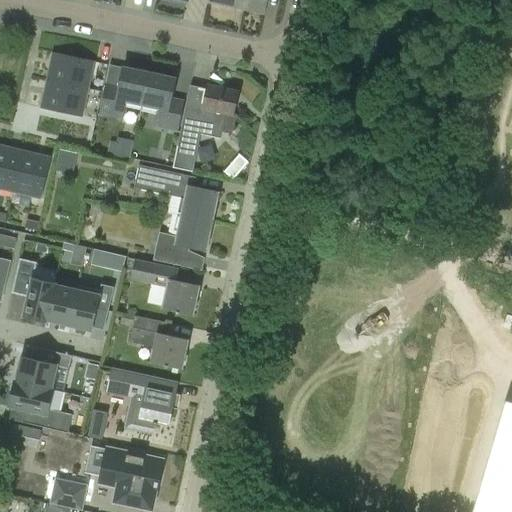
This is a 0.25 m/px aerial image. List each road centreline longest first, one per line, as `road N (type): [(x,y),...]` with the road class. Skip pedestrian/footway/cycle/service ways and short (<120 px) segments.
road 1 (unclassified): [(189,511),(286,58)]
road 2 (residential): [(286,58),(2,0)]
